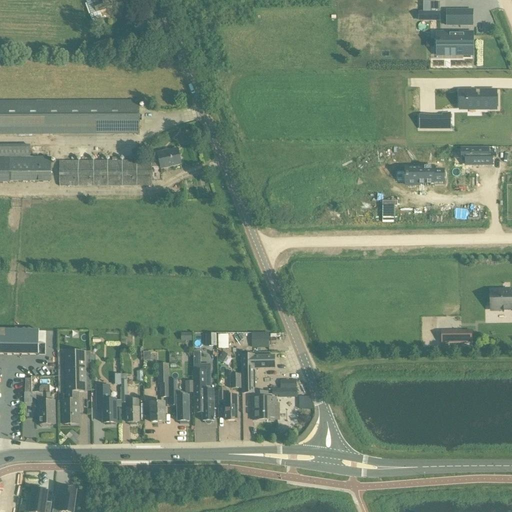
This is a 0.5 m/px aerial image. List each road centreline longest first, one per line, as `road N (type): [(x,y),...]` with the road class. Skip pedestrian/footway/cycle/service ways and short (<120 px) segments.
road 1 (tertiary): [(0,460),(231,455),(331,462)]
road 2 (unclassified): [(260,251),(157,0)]
road 3 (residential): [(260,251),(277,243),(511,239)]
road 4 (unclassified): [(331,462),(332,436),(260,251)]
road 5 (tertiary): [(511,466),(331,462)]
